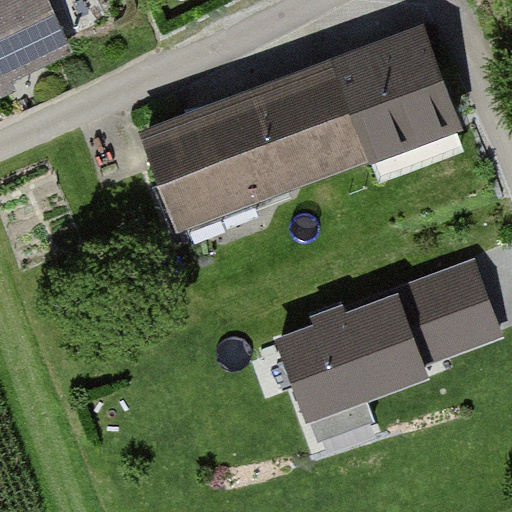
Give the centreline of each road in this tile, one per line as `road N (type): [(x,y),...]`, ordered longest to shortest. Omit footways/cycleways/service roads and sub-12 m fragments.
road 1 (residential): [(0,149),(322,0)]
road 2 (residential): [(448,0),(511,152)]
